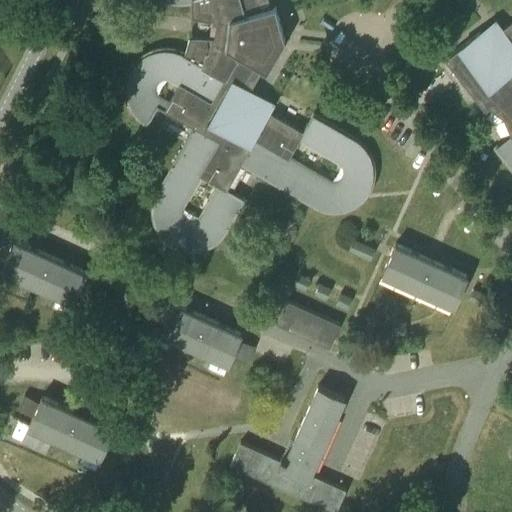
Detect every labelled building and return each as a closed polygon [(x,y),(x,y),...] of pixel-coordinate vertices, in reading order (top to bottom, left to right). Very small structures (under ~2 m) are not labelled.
[(155,50),(152,51),(149,53),(146,54),(143,56),(140,58),(138,61),(135,63),(133,66),(132,69),(130,72),(129,75),(128,79),(127,82),(127,86),(127,89),(127,93),(128,96),(129,99),(130,103),(131,106),(133,109),(135,111),(137,114),(140,117),(142,119),(145,121),(148,122),(158,105),(195,127),(159,190),(159,191),(158,191),(158,192),(158,193),(156,196),(155,199),(155,202),(154,206),(154,209),(154,212),(154,216),(155,219),(156,222),(157,225),(159,229),(161,231),(163,234),(165,237),(168,239),(170,241),(173,243),(176,244),(179,246),(183,247),(186,248),(189,248),(193,248),(196,248),(199,248),(203,247),(206,246),(209,245),(212,243),(215,241),(218,239),(220,237),(222,234),(225,232),(226,229),(244,198),(227,188),(242,162),(295,192),(315,204),(318,206),(321,207),(325,208),(328,209),(331,209),(335,209),(338,209),(342,209),(345,208),(348,207),(351,206),(355,204),(357,202),(360,200),(363,198),(365,195),(367,192),(369,189),(370,186),(371,183),(372,180),(373,177),(373,173),(374,170),(373,166),(373,163),(372,160),(371,156),(369,153),(368,150),(366,147),(364,145),(361,142),(359,140),(358,140),(357,139),(356,138),(355,138),(354,137),(311,112),(301,129),(269,110),(246,97),(251,89),(263,67),(267,70),(285,39),(276,7),(275,5),(271,6),(269,0),(171,0),(175,1),(178,1),(181,1),(185,1),(188,0),(190,0),(191,0),(191,17),(214,22),(216,24),(215,36),(212,38),(189,38),(184,53),(182,52),(179,51),(176,50),(172,49),(169,49),(165,49),(162,49),(159,49),(155,50)] [(511,20),(486,40),(479,32),(445,59),(486,111),(490,107),(504,118),(511,134),(496,146),(511,166),(511,20)] [(348,249),(370,259),(375,248),(353,238),(348,249)] [(15,239),(1,269),(37,286),(51,255),(15,239)] [(382,274),(454,306),(468,275),(395,243),(382,274)] [(51,255),(37,286),(59,295),(54,305),(68,312),(73,302),(74,302),(87,272),(51,255)] [(293,285),(304,290),(309,279),(298,274),(293,285)] [(314,294),(325,299),(330,288),(319,283),(314,294)] [(469,299),(480,304),(485,293),(474,288),(469,299)] [(335,303),(346,308),(351,297),(340,293),(335,303)] [(155,300),(149,313),(162,319),(156,331),(156,332),(151,342),(166,349),(171,338),(192,348),(206,317),(170,301),(167,306),(155,300)] [(277,322),(330,345),(339,323),(287,300),(277,322)] [(206,317),(192,348),(213,357),(209,367),(223,373),(227,363),(228,364),(234,351),(247,357),(252,344),(240,338),(242,333),(206,317)] [(311,473),(345,397),(317,385),(283,460),(240,440),(230,463),(337,510),(346,489),(311,473)] [(19,420),(11,436),(22,440),(45,451),(52,437),(64,442),(78,412),(74,410),(42,395),(40,400),(25,394),(18,408),(33,415),(29,424),(19,420)] [(78,412),(64,442),(85,452),(81,462),(95,468),(99,458),(100,459),(114,428),(89,417),(96,402),(81,395),(74,410),(78,412)]
